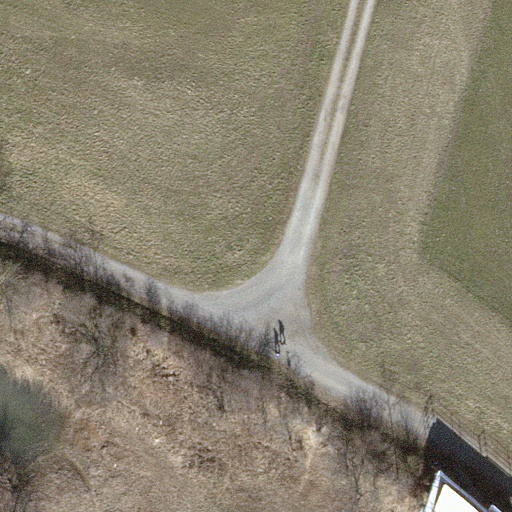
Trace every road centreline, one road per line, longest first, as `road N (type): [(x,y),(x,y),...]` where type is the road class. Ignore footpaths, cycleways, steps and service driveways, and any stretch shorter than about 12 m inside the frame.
road 1 (track): [(364,0),(302,245),(268,333)]
road 2 (track): [(0,225),(268,333)]
road 3 (track): [(511,483),(485,458),(268,333)]
